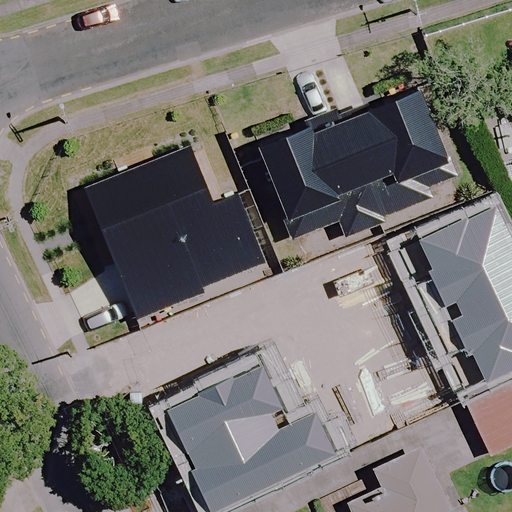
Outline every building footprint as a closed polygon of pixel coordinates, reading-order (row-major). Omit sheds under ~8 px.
[(446,209),(340,251),(326,257),(345,301),(371,290),(379,307),(430,286),(423,272),(465,254),(446,209)] [(326,327),(310,290),(191,343),(212,390),(201,395),(242,486),(371,428),(351,384),(310,403),(284,345),(326,327)] [(501,363),(485,332),(456,347),(473,378),(501,363)] [(511,444),(511,387),(509,381),(458,404),(483,458),(511,444)] [(441,511),(414,450),(335,485),(346,511),(441,511)]
